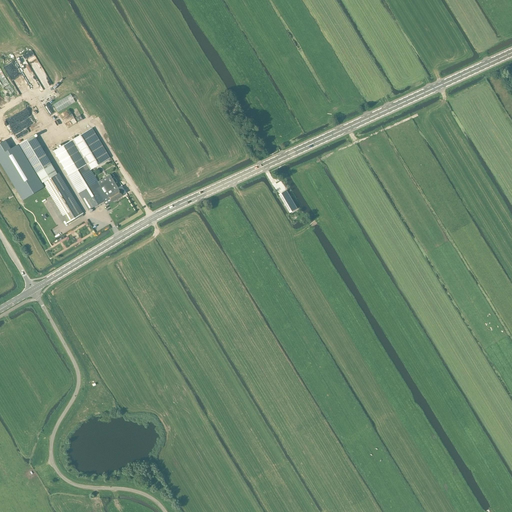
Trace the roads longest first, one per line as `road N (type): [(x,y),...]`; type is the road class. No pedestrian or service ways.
road 1 (secondary): [(33,289),(165,210),(511,53)]
road 2 (unclassified): [(165,511),(138,492),(76,485),(56,469),(52,436),(79,378),(33,289)]
road 3 (track): [(511,125),(485,82),(317,162)]
road 4 (track): [(219,263),(192,221),(107,263)]
road 5 (track): [(158,232),(90,117)]
road 6 (track): [(230,180),(259,226),(287,239),(323,216)]
